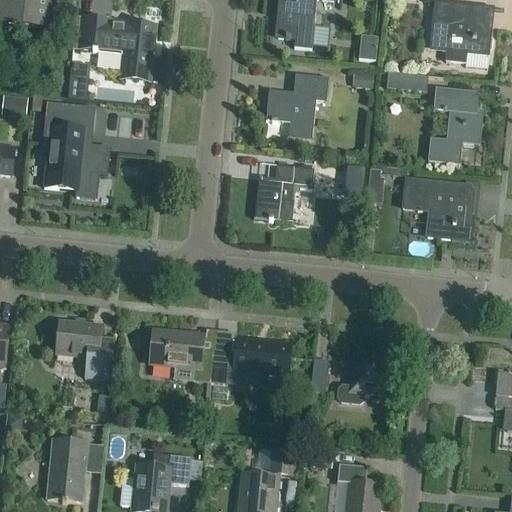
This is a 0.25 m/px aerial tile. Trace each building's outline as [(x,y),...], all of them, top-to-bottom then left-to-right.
[(0,0),(0,24),(48,29),(51,0),(0,0)] [(337,0),(277,0),(276,14),(279,14),(276,39),(295,41),(294,50),(311,52),(316,1),(337,3),(337,0)] [(488,9),(488,8),(433,2),(428,52),(445,54),(444,65),(464,67),(465,55),(487,57),(490,29),(465,27),(467,7),(488,9)] [(82,21),(79,52),(92,53),(92,55),(97,56),(97,55),(98,55),(98,54),(122,56),(119,82),(149,85),(152,59),(154,41),(155,29),(82,21)] [(86,103),(90,68),(70,66),(67,101),(86,103)] [(294,77),(294,78),(304,79),(302,96),(268,92),(265,123),(290,125),(288,140),(311,142),(315,103),(325,104),(328,80),(294,77)] [(354,77),(352,89),(372,92),(374,80),(354,77)] [(429,81),(388,77),(387,92),(427,97),(429,81)] [(475,114),(477,96),(434,91),(432,113),(448,115),(445,143),(430,141),(427,164),(459,167),(461,145),(479,147),(483,115),(475,114)] [(25,120),(27,101),(3,99),(1,118),(25,120)] [(40,115),(41,99),(33,99),(31,114),(40,115)] [(78,199),(80,175),(106,178),(109,151),(83,149),(85,136),(92,137),(95,111),(46,106),(42,148),(47,149),(43,191),(76,194),(76,199),(78,199)] [(0,177),(11,178),(14,150),(0,148),(0,149),(0,177)] [(255,221),(291,224),(295,191),(311,193),(313,173),(276,168),(275,181),(259,180),(255,221)] [(424,239),(469,243),(475,189),(470,189),(470,186),(403,179),(400,210),(426,212),(424,239)] [(360,250),(371,251),(373,234),(361,233),(360,250)] [(85,381),(110,383),(114,341),(101,340),(102,328),(58,324),(55,358),(87,361),(85,381)] [(0,372),(4,371),(8,328),(0,326),(0,372)] [(213,354),(202,353),(203,338),(153,333),(150,368),(194,372),(192,384),(210,386),(213,354)] [(291,347),(236,342),(233,374),(261,377),(260,389),(286,392),(291,347)] [(230,356),(213,354),(210,386),(227,388),(230,356)] [(354,354),(351,390),(342,389),(338,393),(337,401),(341,405),(359,407),(363,404),(364,395),(389,397),(387,407),(389,408),(394,358),(354,354)] [(310,395),(324,396),(328,363),(314,362),(310,395)] [(511,399),(496,398),(495,412),(509,413),(507,434),(511,434),(511,399)] [(109,445),(112,461),(123,459),(119,442),(109,445)] [(87,446),(52,443),(46,502),(61,504),(60,506),(66,506),(66,504),(81,506),(85,475),(101,476),(104,449),(87,448),(87,446)] [(293,455),(272,453),(270,481),(242,478),(238,511),(274,511),(278,477),(291,479),(293,455)] [(331,472),(333,455),(312,453),(310,470),(331,472)] [(187,489),(190,460),(152,456),(151,470),(135,468),(131,510),(121,509),(121,510),(139,511),(164,511),(167,487),(187,489)] [(24,492),(34,492),(35,463),(25,463),(24,492)] [(345,511),(378,511),(381,488),(365,486),(367,470),(338,468),(337,485),(348,486),(345,511)]
